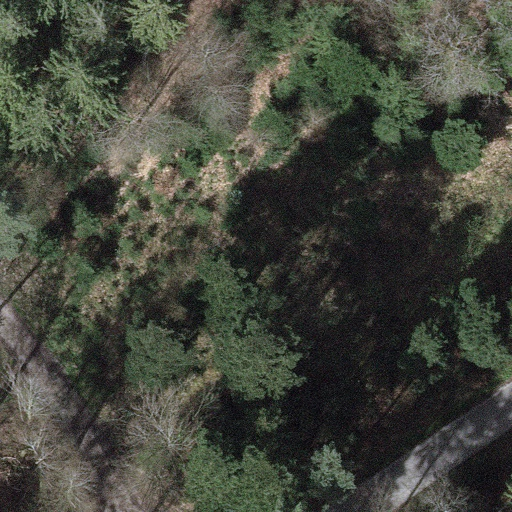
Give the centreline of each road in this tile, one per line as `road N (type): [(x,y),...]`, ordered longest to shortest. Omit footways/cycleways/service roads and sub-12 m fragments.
road 1 (track): [(114,511),(0,305)]
road 2 (unclassified): [(373,511),(511,423)]
